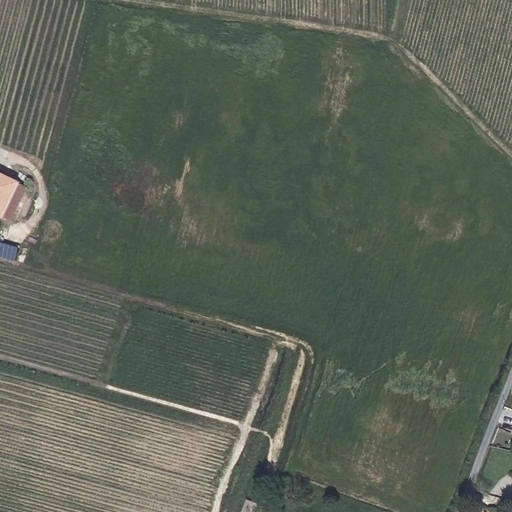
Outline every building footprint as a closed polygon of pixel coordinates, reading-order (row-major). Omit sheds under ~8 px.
[(22,175),(20,182),(28,164),(30,157),(22,175)] [(0,176),(20,182),(22,175),(23,171),(0,164),(0,176)] [(20,182),(12,209),(21,191),(28,164),(20,182)] [(0,208),(12,211),(12,209),(20,182),(0,176),(0,208)] [(29,207),(32,198),(26,196),(23,205),(29,207)]
